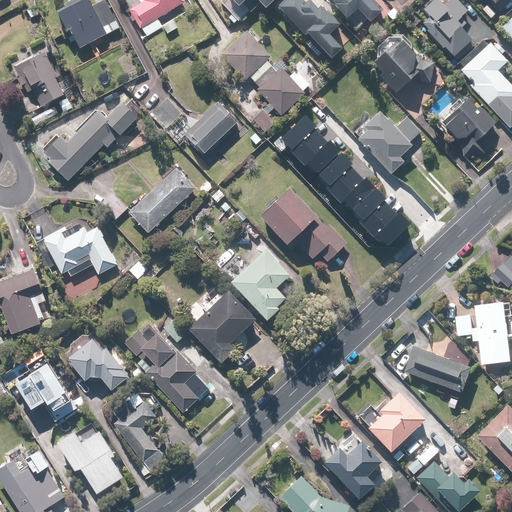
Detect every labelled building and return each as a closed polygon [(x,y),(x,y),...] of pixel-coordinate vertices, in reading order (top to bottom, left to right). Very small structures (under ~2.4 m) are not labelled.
[(108,35),(120,29),(105,0),(94,6),(90,0),(83,0),(61,11),(80,50),(109,36),(108,35)] [(142,29),(186,2),(184,0),(144,0),(146,2),(131,11),(142,29)] [(250,0),(258,0),(268,10),(278,0),(233,0),(242,8),(250,0)] [(284,0),(278,6),(330,61),(344,48),(332,36),(343,26),(329,12),(328,13),(323,8),(320,11),(312,2),(308,6),(302,0),(284,0)] [(371,21),(384,9),(375,0),(333,0),(337,4),(336,6),(349,20),(360,9),(371,21)] [(444,4),(423,24),(429,29),(427,31),(444,48),(446,47),(455,57),(473,39),(463,28),(464,26),(458,20),(468,11),(458,0),(450,0),(445,5),(444,4)] [(277,71),(267,61),(272,56),(248,31),(222,56),(246,81),(250,77),(260,88),(257,90),(281,116),(306,93),(281,67),(277,71)] [(412,79),(431,84),(436,63),(421,59),(403,41),(401,43),(398,40),(373,63),(399,91),(412,79)] [(473,83),(470,85),(510,128),(511,126),(511,84),(498,70),(508,61),(491,43),(461,70),(473,83)] [(65,95),(57,78),(58,77),(45,52),(15,68),(29,93),(33,91),(41,107),(65,95)] [(169,97),(152,112),(167,129),(184,114),(169,97)] [(485,153),(483,136),(497,122),(481,105),(478,108),(468,97),(442,122),(461,142),(463,156),(485,153)] [(68,98),(59,102),(64,113),(73,109),(68,98)] [(219,101),(184,134),(204,156),(239,123),(219,101)] [(51,159),(49,161),(69,181),(105,144),(108,148),(120,135),(121,136),(139,118),(122,102),(107,118),(99,110),(68,142),(62,136),(45,153),(51,159)] [(358,139),(392,174),(405,161),(401,157),(413,145),(410,142),(421,132),(407,117),(396,127),(380,111),(365,126),(368,129),(358,139)] [(285,144),(296,156),(318,135),(311,127),(313,125),(304,115),(282,136),(288,142),(285,144)] [(318,135),(296,156),(307,166),(309,164),(317,172),(339,151),(327,139),(325,141),(318,135)] [(322,183),(334,195),(355,173),(348,165),(350,163),(339,151),(317,172),(324,181),(322,183)] [(129,212),(149,233),(197,188),(178,167),(129,212)] [(355,173),(334,195),(344,204),(346,202),(351,208),(373,187),(364,177),(361,180),(355,173)] [(215,187),(210,180),(199,189),(204,196),(215,187)] [(356,217),(367,228),(389,207),(381,199),(383,197),(373,187),(351,208),(358,215),(356,217)] [(228,196),(220,188),(209,199),(217,207),(228,196)] [(327,228),(317,217),(318,216),(291,188),(261,216),(286,242),(285,243),(291,249),(298,243),(313,259),(319,253),(328,262),(348,243),(330,225),(327,228)] [(389,207),(367,228),(377,238),(379,236),(385,242),(407,221),(397,211),(395,213),(389,207)] [(46,240),(63,274),(80,266),(77,260),(90,254),(91,257),(90,258),(98,274),(118,265),(116,261),(118,261),(114,253),(112,253),(104,236),(105,236),(102,229),(100,229),(99,227),(89,232),(86,226),(81,229),(81,231),(66,238),(63,232),(46,240)] [(291,275),(266,249),(231,281),(268,320),(280,309),(277,306),(287,298),(277,288),(291,275)] [(511,253),(511,254),(490,277),(498,284),(502,280),(510,288),(511,284),(511,253)] [(246,263),(238,254),(225,267),(233,275),(246,263)] [(148,269),(139,260),(129,269),(137,279),(148,269)] [(35,269),(0,281),(0,298),(13,334),(41,324),(31,296),(43,291),(35,269)] [(231,343),(257,318),(230,290),(189,327),(223,363),(237,349),(231,343)] [(106,300),(96,309),(106,321),(116,311),(106,300)] [(511,353),(506,301),(476,305),(483,364),(511,360),(511,353)] [(456,316),(458,336),(474,334),(472,314),(456,316)] [(172,320),(164,328),(178,343),(187,335),(172,320)] [(150,367),(146,371),(183,413),(199,399),(185,383),(198,371),(178,349),(175,352),(149,323),(127,342),(150,367)] [(3,331),(0,332),(0,347),(0,348),(9,343),(3,331)] [(93,376),(102,376),(112,389),(129,377),(123,369),(124,368),(108,347),(104,350),(95,338),(70,356),(88,380),(93,376)] [(475,366),(415,345),(406,371),(466,393),(475,366)] [(49,362),(17,383),(33,409),(44,402),(56,422),(79,408),(49,362)] [(392,450),(426,418),(400,391),(380,410),(384,413),(370,427),(392,450)] [(145,400),(114,423),(144,462),(160,450),(142,427),(157,416),(145,400)] [(511,403),(480,436),(511,467),(511,403)] [(82,468),(97,493),(125,476),(112,456),(116,454),(101,430),(83,441),(76,431),(59,441),(78,471),(82,468)] [(341,446),(325,461),(360,498),(375,484),(367,475),(383,461),(363,439),(347,454),(341,446)] [(15,459),(0,468),(0,477),(21,511),(54,511),(51,506),(66,497),(47,466),(49,465),(40,450),(26,458),(31,465),(22,470),(15,459)] [(434,461),(417,477),(450,511),(457,511),(481,489),(469,477),(464,482),(454,471),(448,476),(434,461)] [(347,511),(350,504),(322,496),(302,474),(279,496),(294,511),(347,511)] [(439,511),(420,491),(402,508),(405,511),(439,511)]
